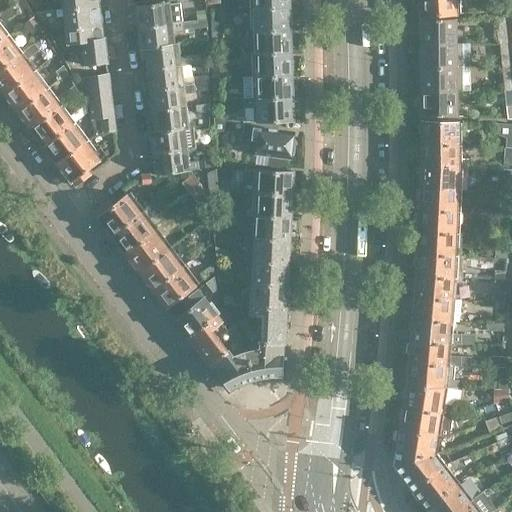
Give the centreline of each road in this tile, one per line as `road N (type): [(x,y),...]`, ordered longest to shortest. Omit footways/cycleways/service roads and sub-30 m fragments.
road 1 (secondary): [(336,511),(363,290),(367,0)]
road 2 (secondary): [(339,0),(335,289),(311,503)]
road 3 (residential): [(115,0),(130,163),(61,209)]
road 4 (tertiary): [(208,403),(61,209)]
road 5 (tertiary): [(311,503),(208,403)]
road 6 (tertiary): [(208,403),(213,422),(287,511)]
